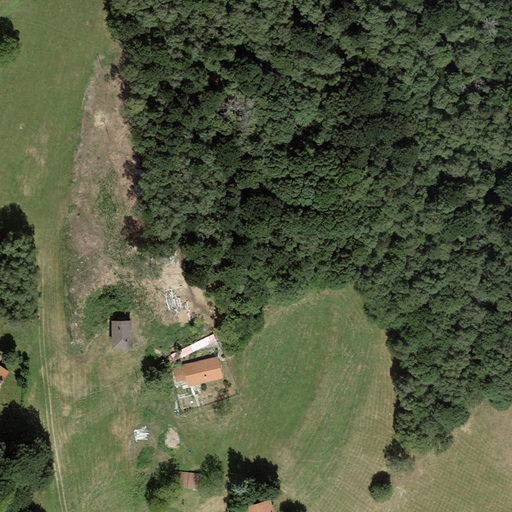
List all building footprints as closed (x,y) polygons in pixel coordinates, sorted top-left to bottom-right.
[(110,321),(110,351),(134,351),(133,321),(110,321)] [(217,355),(172,363),(177,388),(222,379),(217,355)] [(0,365),(0,390),(12,372),(0,365)] [(204,472),(166,470),(165,489),(202,492),(204,472)] [(273,511),(270,500),(238,508),(239,511),(273,511)]
